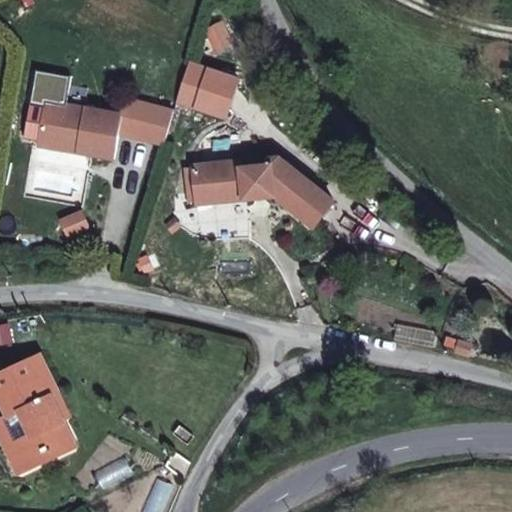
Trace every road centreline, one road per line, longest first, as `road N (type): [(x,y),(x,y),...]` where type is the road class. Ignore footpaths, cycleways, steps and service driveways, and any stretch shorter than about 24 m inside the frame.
road 1 (unclassified): [(272,0),(323,103),(511,272)]
road 2 (unclassified): [(0,297),(102,293),(294,340)]
road 3 (tertiary): [(266,511),(378,456),(511,440)]
road 4 (unclassified): [(294,340),(511,396)]
road 5 (unclassified): [(294,340),(221,443),(191,511)]
